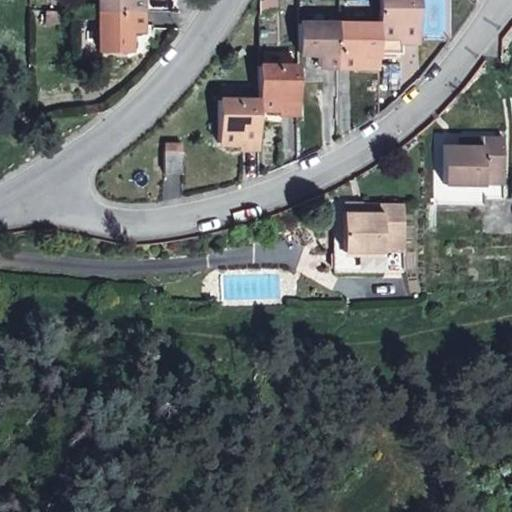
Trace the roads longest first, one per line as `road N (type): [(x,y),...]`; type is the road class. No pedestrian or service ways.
road 1 (residential): [(501,0),(407,106),(340,158),(239,205),(152,225),(29,188)]
road 2 (residential): [(29,188),(149,110),(224,0)]
